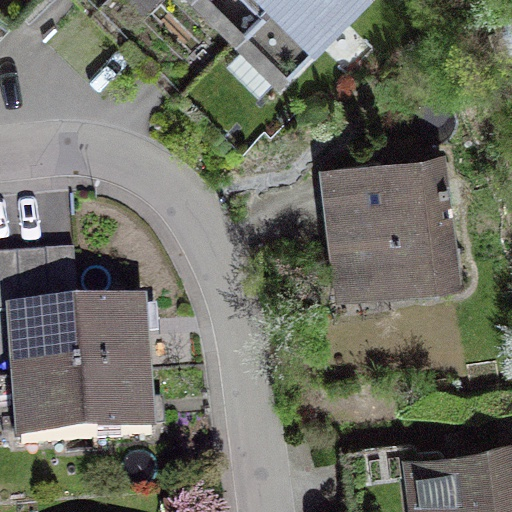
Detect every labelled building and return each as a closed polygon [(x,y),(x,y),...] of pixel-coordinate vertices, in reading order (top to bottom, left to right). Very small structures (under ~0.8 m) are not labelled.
[(272,0),(207,0),(239,32),(272,0)] [(358,0),(272,0),(239,32),(282,76),(358,0)] [(0,39),(11,28),(0,20),(0,39)] [(380,162),(325,169),(338,275),(386,269),(387,277),(388,280),(389,281),(390,283),(392,285),(394,286),(396,287),(398,288),(400,288),(455,281),(440,161),(381,168),(380,162)] [(74,248),(46,250),(50,308),(78,306),(74,248)] [(46,250),(17,253),(21,310),(29,310),(50,308),(46,250)] [(17,253),(0,253),(0,311),(21,310),(17,253)] [(78,306),(29,310),(31,344),(22,344),(24,376),(147,367),(142,302),(78,306)] [(152,434),(147,367),(24,376),(26,409),(36,408),(38,442),(152,434)] [(407,444),(356,450),(363,508),(421,500),(422,511),(511,511),(511,449),(417,462),(415,450),(407,444)]
